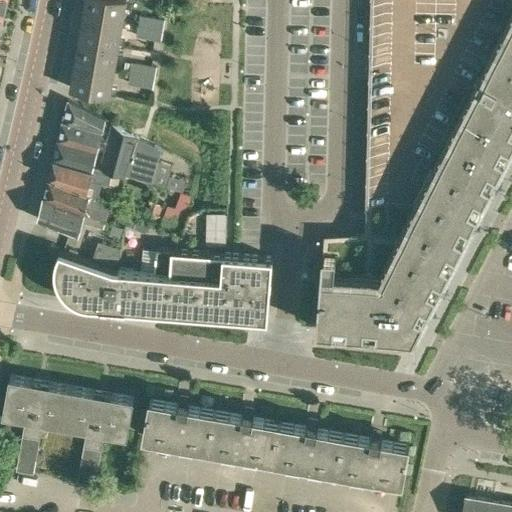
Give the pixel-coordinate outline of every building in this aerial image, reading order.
[(83,0),(81,14),(119,20),(122,0),(83,0)] [(364,236),(324,233),(317,325),(411,334),(511,137),(511,0),(370,0),(365,203),(364,236)] [(81,14),(77,38),(115,44),(119,20),(81,14)] [(140,14),(138,23),(164,27),(165,18),(161,17),(140,14)] [(164,27),(138,23),(136,35),(162,40),(164,27)] [(77,38),(73,62),(112,68),(115,44),(77,38)] [(132,61),(130,71),(155,75),(157,65),(132,61)] [(112,68),(73,62),(69,86),(108,92),(112,68)] [(155,75),(130,71),(128,83),(153,87),(155,75)] [(66,97),(60,118),(100,129),(103,116),(66,97)] [(60,118),(56,137),(95,148),(100,129),(60,118)] [(110,121),(99,165),(110,168),(124,172),(152,180),(161,147),(146,139),(143,138),(130,131),(110,121)] [(56,137),(51,155),(90,167),(91,163),(95,148),(56,137)] [(51,155),(46,175),(70,183),(86,190),(98,195),(103,179),(107,180),(110,168),(99,165),(91,163),(90,167),(51,155)] [(104,217),(115,220),(115,217),(113,216),(116,209),(109,207),(110,201),(98,196),(98,195),(86,190),(70,183),(46,175),(41,195),(81,211),(104,217)] [(41,195),(35,216),(75,231),(78,221),(101,227),(104,217),(81,211),(41,195)] [(186,216),(187,212),(187,211),(186,211),(185,210),(174,206),(167,204),(159,226),(180,233),(186,216)] [(112,268),(118,268),(118,266),(121,247),(98,240),(92,257),(91,260),(112,268)] [(272,256),(226,252),(155,247),(153,271),(141,270),(118,268),(112,268),(91,260),(58,249),(57,250),(56,255),(55,259),(54,264),(54,269),(55,274),(56,278),(58,283),(61,287),(64,291),(67,294),(71,297),(73,298),(75,299),(79,301),(84,302),(89,303),(268,317),(273,256),(272,256)] [(32,377),(8,373),(1,411),(25,415),(23,427),(25,428),(28,428),(21,471),(34,473),(43,418),(87,425),(85,438),(87,438),(90,439),(83,481),(95,483),(104,428),(126,432),(133,395),(110,391),(109,396),(93,393),(94,387),(47,380),(46,386),(31,383),(32,377)] [(149,395),(142,432),(402,479),(408,442),(149,395)] [(460,511),(485,511),(488,497),(464,493),(460,511)] [(510,511),(511,501),(488,497),(485,511),(510,511)]
